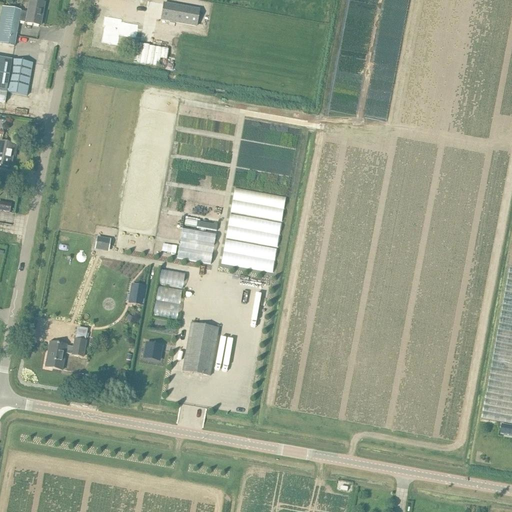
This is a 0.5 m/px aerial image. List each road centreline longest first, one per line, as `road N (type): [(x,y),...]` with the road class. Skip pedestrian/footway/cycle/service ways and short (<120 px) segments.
road 1 (tertiary): [(511,490),(4,402)]
road 2 (unclassified): [(4,402),(1,372),(74,0)]
